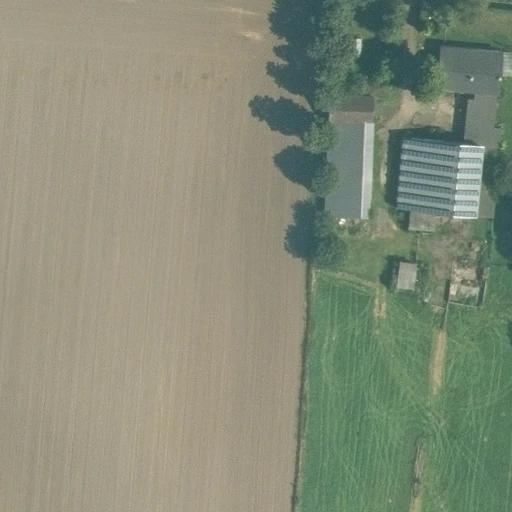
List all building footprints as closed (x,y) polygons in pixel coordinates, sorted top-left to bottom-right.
[(467,89),(496,92),(500,51),(440,45),(436,86),(467,89)] [(349,58),(329,58),(328,70),(349,71),(349,58)] [(480,144),(498,145),(500,127),(493,126),(496,92),(467,89),(462,142),(480,144)] [(371,96),(327,93),(326,119),(370,121),(371,96)] [(370,121),(326,119),(323,174),(367,176),(370,121)] [(462,142),(406,136),(404,153),(401,153),(396,207),(473,214),(480,144),(462,142)] [(498,145),(480,144),(473,214),(491,216),(498,145)] [(367,176),(323,174),(321,215),(365,217),(367,176)] [(399,277),(418,278),(419,259),(400,259),(399,277)]
